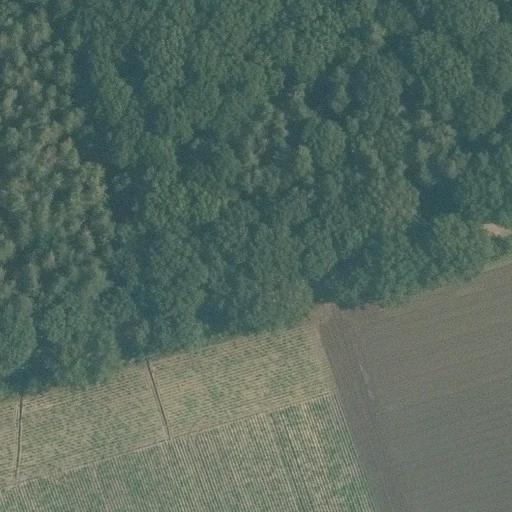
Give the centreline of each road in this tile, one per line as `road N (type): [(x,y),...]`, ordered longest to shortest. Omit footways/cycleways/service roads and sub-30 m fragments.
road 1 (track): [(0,373),(159,327),(125,0)]
road 2 (track): [(511,226),(159,327)]
